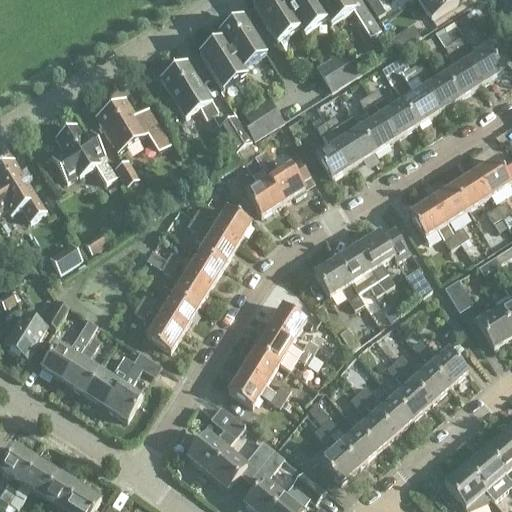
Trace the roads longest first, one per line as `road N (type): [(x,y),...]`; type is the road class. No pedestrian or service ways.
road 1 (residential): [(140,480),(269,276),(511,118)]
road 2 (residential): [(0,131),(216,0)]
road 3 (residential): [(140,480),(0,391)]
road 4 (residential): [(386,498),(511,389)]
